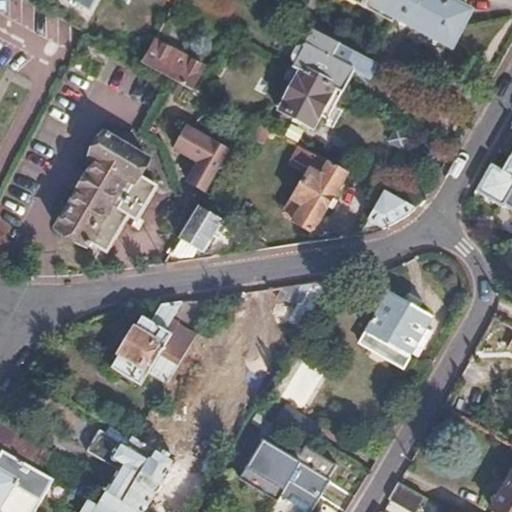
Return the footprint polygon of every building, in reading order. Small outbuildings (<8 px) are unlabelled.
[(96,0),(70,0),(74,2),(71,9),(81,15),(83,11),(88,14),(96,0)] [(362,0),(454,49),(473,13),(449,0),(362,0)] [(334,58),(342,44),(316,30),(308,45),(297,51),(293,59),(295,66),(294,69),(296,70),(327,87),(344,95),(357,70),(334,58)] [(158,40),(146,64),(172,77),(201,93),(205,85),(200,83),(208,68),(158,40)] [(331,119),(344,95),(327,87),(296,70),(278,105),(284,108),(282,110),(315,127),(322,114),(331,119)] [(152,162),(109,135),(95,159),(102,163),(63,231),(90,247),(92,243),(111,255),(133,219),(140,223),(161,188),(144,178),(152,162)] [(230,150),(202,135),(191,155),(219,171),(230,150)] [(344,170),(312,153),(306,164),(312,168),(290,204),(291,205),(300,210),(295,220),(315,232),(350,173),(344,170)] [(481,187),(477,193),(504,209),(505,207),(511,211),(511,157),(504,171),(493,165),(484,182),(481,187)] [(417,208),(430,196),(406,184),(398,199),(416,209),(417,208)] [(405,218),(416,209),(398,199),(386,192),(370,219),(385,228),(394,225),(405,218)] [(201,205),(182,238),(206,252),(225,220),(201,205)] [(300,210),(291,205),(286,215),(295,220),(300,210)] [(304,304),(315,282),(283,287),(280,299),(304,304)] [(391,291),(368,331),(386,343),(410,357),(435,318),(391,291)] [(185,302),(163,306),(153,323),(145,319),(117,367),(145,384),(151,374),(169,385),(181,364),(163,354),(170,342),(175,345),(182,332),(178,330),(175,335),(168,332),(185,302)] [(386,343),(368,331),(361,342),(403,368),(410,357),(386,343)] [(163,354),(181,364),(188,352),(175,345),(170,342),(163,354)] [(291,402),(280,419),(316,441),(318,437),(326,424),(291,402)] [(42,447),(0,422),(0,448),(5,451),(30,466),(40,450),(42,447)] [(138,439),(115,425),(108,436),(103,432),(90,453),(122,472),(109,492),(127,503),(159,451),(138,439)] [(292,457),(266,440),(244,478),(279,499),(285,493),(311,510),(339,465),(309,446),(303,454),(297,450),(292,457)] [(76,470),(40,450),(30,466),(54,480),(75,492),(76,490),(84,478),(76,470)] [(30,466),(5,451),(0,458),(0,511),(33,511),(54,480),(30,466)] [(137,509),(143,511),(146,511),(164,484),(195,501),(208,480),(159,451),(127,503),(137,509)] [(511,511),(511,477),(491,511),(511,511)] [(93,483),(84,478),(76,490),(85,496),(93,483)] [(398,484),(389,498),(414,511),(422,498),(398,484)] [(143,511),(137,509),(127,503),(109,492),(101,507),(92,501),(85,511),(143,511)]
